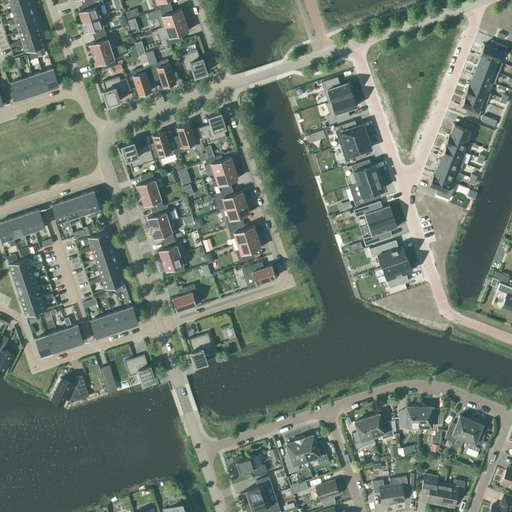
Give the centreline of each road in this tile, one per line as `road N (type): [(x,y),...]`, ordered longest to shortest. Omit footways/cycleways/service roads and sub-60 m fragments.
road 1 (residential): [(224,88),(289,283),(159,327)]
road 2 (residential): [(325,409),(408,385),(500,409),(506,426),(472,511)]
road 3 (residential): [(400,179),(443,307),(511,339)]
road 4 (residential): [(159,327),(34,368),(17,318),(0,309)]
road 5 (residential): [(400,179),(415,173),(474,23),(470,5)]
road 6 (residential): [(159,327),(108,173)]
road 7 (residential): [(354,44),(400,179)]
road 8 (residential): [(200,452),(325,409)]
road 9 (residential): [(200,452),(159,327)]
road 10 (residential): [(107,132),(224,88)]
road 11 (residential): [(470,5),(354,44)]
